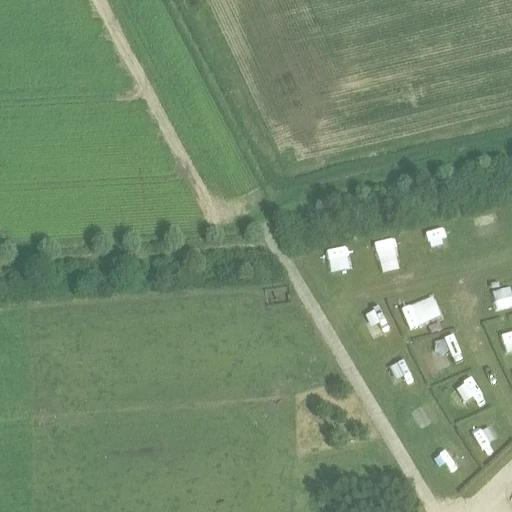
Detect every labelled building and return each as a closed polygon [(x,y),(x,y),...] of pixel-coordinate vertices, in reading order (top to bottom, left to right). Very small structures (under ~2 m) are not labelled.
[(439,243),(457,240),(453,221),(435,224),(439,243)] [(383,240),(389,256),(408,250),(402,234),(383,240)] [(337,270),(355,267),(351,246),(333,249),(337,270)] [(508,354),(511,352),(511,325),(501,328),(508,354)] [(502,461),(502,447),(488,446),(488,461),(502,461)]
